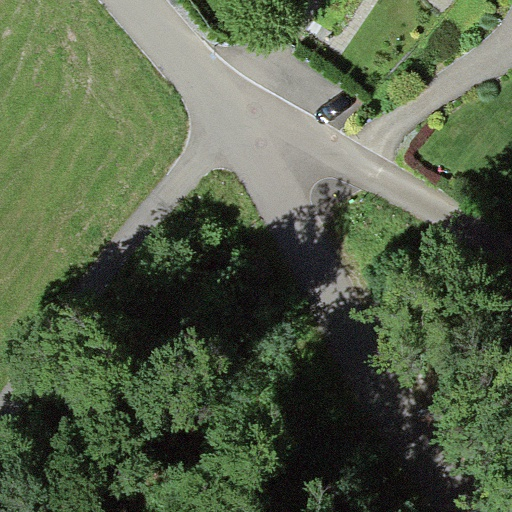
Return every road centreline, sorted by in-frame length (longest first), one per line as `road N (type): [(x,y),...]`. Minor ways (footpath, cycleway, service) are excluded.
road 1 (residential): [(463,511),(230,119),(131,0)]
road 2 (track): [(259,168),(350,174),(511,249)]
